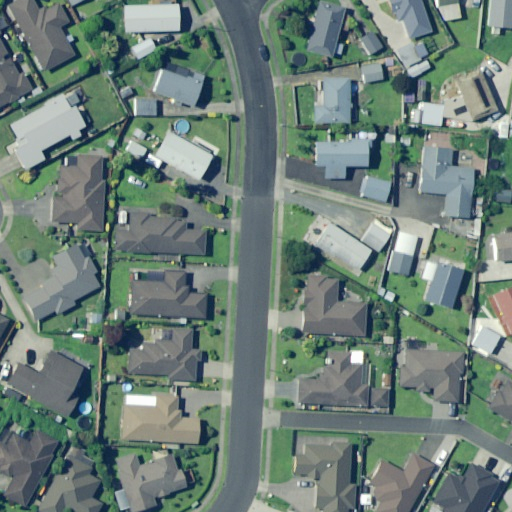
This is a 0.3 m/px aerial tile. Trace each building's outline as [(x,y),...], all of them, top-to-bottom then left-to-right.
[(39,13),(31,0),(18,0),(6,6),(42,72),(73,56),(58,28),(68,22),(58,3),(39,13)] [(430,32),(418,0),(386,0),(394,23),(401,21),(407,39),(430,32)] [(511,24),(511,0),(488,0),(486,26),(511,29),(511,24)] [(338,30),(349,33),(352,21),(341,18),(343,9),(317,2),(304,51),(330,58),(331,53),(340,55),(342,45),(334,43),(338,30)] [(177,31),(176,5),(123,6),(123,33),(177,31)] [(381,47),(371,32),(358,40),(369,55),(381,47)] [(0,106),(28,92),(0,36),(0,106)] [(155,50),(148,38),(130,48),(137,60),(155,50)] [(405,68),(424,57),(428,56),(419,38),(395,50),(403,68),(404,67),(405,68)] [(395,68),(392,57),(380,60),(382,71),(395,68)] [(424,57),(405,68),(410,79),(430,69),(424,57)] [(192,108),(204,76),(189,70),(164,61),(153,93),(192,108)] [(381,80),(378,63),(360,67),(364,84),(381,80)] [(482,70),(454,81),(470,121),(498,110),(482,70)] [(347,124),(348,79),(322,78),(321,106),(313,106),(313,123),(347,124)] [(62,94),(8,126),(17,140),(23,137),(26,142),(12,150),(24,171),(43,159),(38,152),(67,135),(71,140),(79,136),(75,130),(88,123),(78,106),(71,110),(62,94)] [(157,100),(135,100),(135,116),(157,116),(157,100)] [(441,105),(422,104),(420,124),(439,126),(441,105)] [(210,156),(167,132),(154,157),(197,180),(210,156)] [(371,140),(349,139),(348,144),(315,142),(314,166),(324,167),(323,178),(343,179),(344,166),(365,167),(366,148),(371,148),(371,140)] [(146,149),(131,141),(126,151),(141,158),(146,149)] [(406,143),(398,142),(397,159),(405,160),(406,143)] [(451,149),(423,146),(419,192),(445,195),(443,216),(468,218),(473,169),(449,167),(451,149)] [(60,159),(60,167),(60,179),(56,179),(55,193),(62,194),(62,198),(51,198),(50,223),(75,224),(75,231),(101,232),(103,181),(100,181),(101,156),(76,155),(76,159),(60,159)] [(389,182),(366,177),(361,197),(384,203),(389,182)] [(214,192),(195,183),(190,192),(210,202),(214,192)] [(510,191),(490,188),(489,201),(509,204),(510,191)] [(128,229),(113,228),(112,251),(204,256),(207,207),(179,205),(179,218),(153,216),(153,208),(129,207),(128,229)] [(393,252),(389,271),(406,275),(410,256),(422,259),(428,234),(421,232),(423,223),(394,216),(383,221),(392,238),(389,251),(393,252)] [(370,251),(327,224),(314,244),(357,271),(370,251)] [(389,235),(372,224),(361,242),(378,252),(389,235)] [(511,259),(511,232),(492,234),(494,261),(511,259)] [(83,260),(74,244),(50,256),(56,266),(49,269),(53,277),(39,284),(41,288),(22,298),(35,322),(53,311),(55,315),(74,305),(72,301),(98,287),(90,272),(94,270),(87,257),(83,260)] [(462,270),(435,262),(423,301),(450,309),(462,270)] [(185,272),(163,271),(162,282),(130,281),(128,316),(203,319),(204,294),(184,293),(185,272)] [(337,278),(306,276),(306,290),(302,290),(300,334),(359,337),(360,302),(336,300),(337,278)] [(511,286),(492,296),(510,334),(511,333),(511,286)] [(0,313),(0,336),(10,319),(0,313)] [(499,336),(481,327),(472,344),(489,354),(499,336)] [(190,330),(170,329),(170,342),(142,341),(142,350),(128,350),(127,374),(166,376),(165,380),(193,381),(194,350),(190,350),(190,330)] [(449,354),(406,349),(403,367),(400,366),(397,387),(414,389),(414,392),(432,394),(431,401),(455,405),(462,354),(449,352),(449,354)] [(89,371),(48,351),(45,358),(52,361),(44,377),(17,363),(1,393),(17,401),(21,394),(66,417),(89,371)] [(349,353),(327,352),(326,368),(320,368),(319,380),(298,379),(297,404),(386,408),(387,389),(359,388),(360,365),(348,364),(349,353)] [(511,383),(505,380),(488,409),(511,423),(510,425),(511,426),(511,383)] [(188,397),(154,395),(154,399),(123,398),(121,441),(197,444),(198,419),(187,419),(188,397)] [(24,507),(55,441),(34,431),(28,445),(12,438),(7,448),(0,444),(0,475),(9,480),(1,496),(24,507)] [(351,482),(347,481),(348,440),(306,439),(306,449),(292,449),(291,475),(305,475),(305,479),(312,479),(311,507),(321,507),(321,511),(346,511),(346,508),(351,508),(351,482)] [(176,472),(171,454),(152,460),(153,463),(139,467),(134,453),(112,460),(128,511),(135,511),(155,506),(153,498),(185,488),(179,471),(176,472)] [(414,453),(402,473),(381,461),(367,485),(374,489),(370,497),(376,501),(370,510),(373,511),(404,511),(432,464),(414,453)] [(102,481),(84,471),(86,467),(67,457),(37,511),(61,511),(64,507),(73,511),(96,511),(104,498),(96,493),(102,481)] [(479,511),(498,480),(471,465),(462,481),(448,474),(431,505),(441,510),(439,511),(479,511)]
